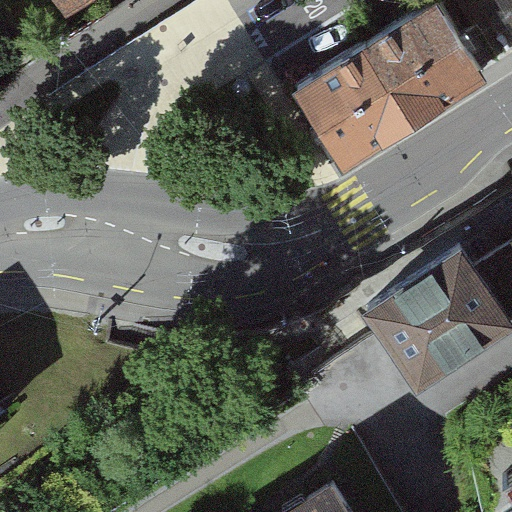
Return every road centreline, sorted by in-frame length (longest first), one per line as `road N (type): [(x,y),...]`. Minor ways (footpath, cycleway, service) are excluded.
road 1 (tertiary): [(511,100),(435,160),(307,239),(245,251),(109,226)]
road 2 (residential): [(109,226),(145,117),(164,95),(318,0)]
road 3 (residential): [(366,376),(399,424),(511,352)]
